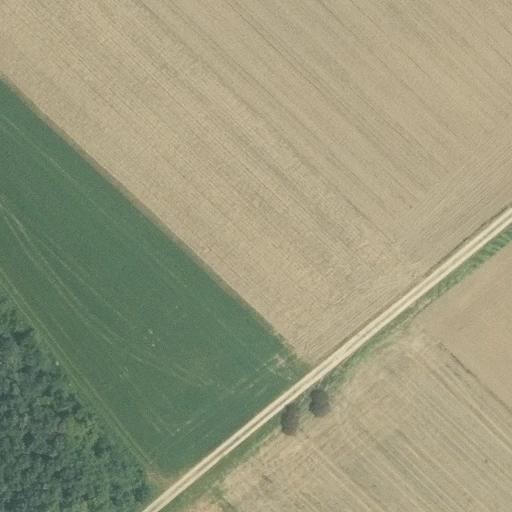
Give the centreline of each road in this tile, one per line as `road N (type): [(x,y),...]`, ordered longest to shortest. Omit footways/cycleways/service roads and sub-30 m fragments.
road 1 (track): [(511,213),(147,511)]
road 2 (track): [(0,276),(168,494)]
